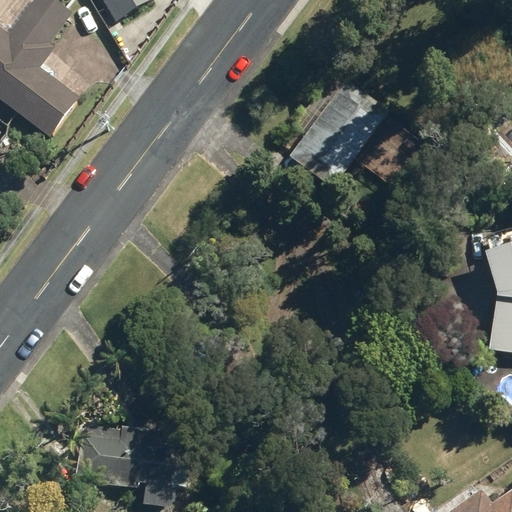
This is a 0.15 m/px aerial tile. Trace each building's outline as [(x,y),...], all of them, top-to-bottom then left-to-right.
[(77,105),(38,75),(53,56),(49,52),(71,22),(39,0),(37,0),(7,43),(0,37),(0,108),(13,118),(18,122),(48,144),(77,105)] [(103,0),(123,31),(166,3),(164,0),(103,0)] [(295,161),(336,192),(393,115),(352,85),(295,161)] [(499,294),(489,347),(511,351),(511,246),(485,254),(499,294)] [(186,427),(89,425),(87,485),(148,486),(147,506),(178,506),(178,485),(185,485),(185,481),(185,472),(185,464),(185,462),(186,427)] [(511,511),(511,491),(495,501),(484,488),(451,511),(511,511)]
